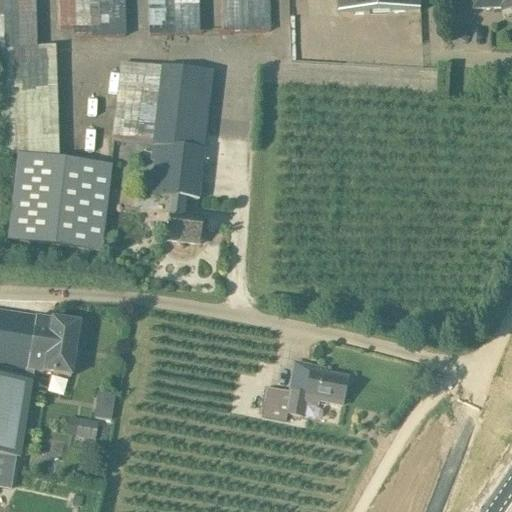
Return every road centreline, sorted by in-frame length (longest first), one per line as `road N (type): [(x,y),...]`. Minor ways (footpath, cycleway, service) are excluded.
road 1 (unclassified): [(485,365),(141,299),(0,291)]
road 2 (unclassified): [(440,511),(485,365)]
